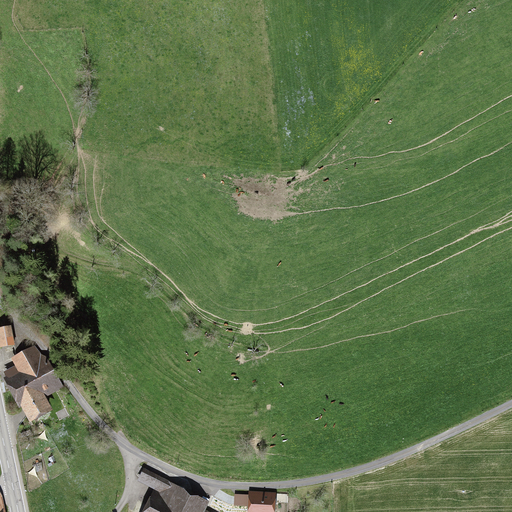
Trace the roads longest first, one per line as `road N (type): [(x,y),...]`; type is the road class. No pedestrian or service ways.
road 1 (unclassified): [(511,401),(407,452),(336,476),(271,486),(212,484),(123,442)]
road 2 (track): [(54,193),(41,221),(43,253),(123,442)]
road 3 (unclassified): [(123,442),(0,301)]
